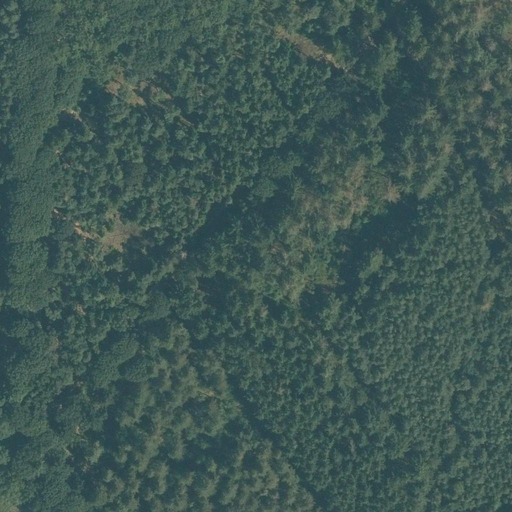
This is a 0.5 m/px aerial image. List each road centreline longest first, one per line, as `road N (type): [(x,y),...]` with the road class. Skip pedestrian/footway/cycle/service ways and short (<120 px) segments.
road 1 (track): [(33,423),(395,7)]
road 2 (track): [(36,0),(33,423)]
road 3 (track): [(511,226),(395,7)]
